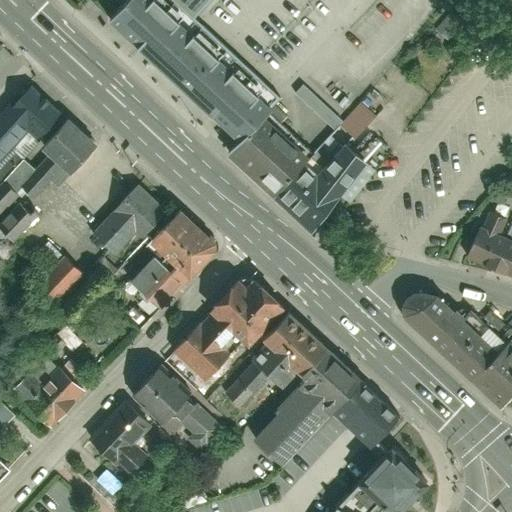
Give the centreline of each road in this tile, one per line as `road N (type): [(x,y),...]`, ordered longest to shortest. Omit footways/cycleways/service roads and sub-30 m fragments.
road 1 (residential): [(267,236),(0,506)]
road 2 (tertiary): [(12,0),(267,236)]
road 3 (tertiary): [(357,319),(511,469)]
road 4 (residential): [(357,319),(417,269),(511,292)]
road 5 (tertiary): [(267,236),(357,319)]
